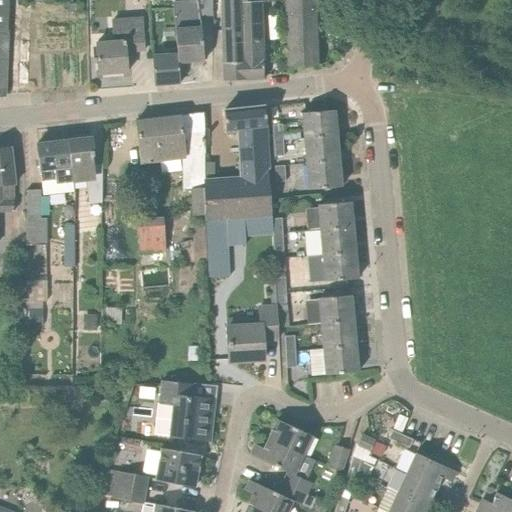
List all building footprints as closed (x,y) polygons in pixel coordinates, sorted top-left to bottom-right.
[(0,0),(0,97),(5,97),(9,0),(0,0)] [(204,59),(201,26),(200,26),(198,3),(197,3),(196,0),(192,0),(173,1),(173,4),(172,4),(175,27),(177,53),(178,61),(204,59)] [(222,0),(224,62),(242,61),(243,13),(242,0),(222,0)] [(242,0),(243,13),(262,13),(261,2),(267,2),(266,0),(242,0)] [(286,0),(287,21),(314,20),(313,0),(286,0)] [(262,13),(243,13),(242,61),(224,62),(224,81),(263,79),(263,59),(264,59),(262,13)] [(96,41),(99,75),(127,73),(126,53),(144,51),(142,16),(111,19),(113,40),(96,41)] [(289,66),(304,66),(316,65),(314,20),(287,21),(289,66)] [(173,27),(163,28),(164,37),(174,37),(173,27)] [(177,53),(152,54),(154,86),(179,84),(178,61),(177,53)] [(204,163),(205,221),(226,220),(242,219),(271,217),(268,171),(270,168),(267,126),(264,106),(223,111),(226,131),(236,130),(238,176),(213,178),(213,163),(204,163)] [(304,139),(337,136),(335,110),(301,113),(304,139)] [(205,221),(204,163),(205,151),(203,113),(136,121),(141,164),(181,159),(182,190),(190,189),(194,266),(206,265),(205,221)] [(272,125),(273,140),(283,140),(282,124),(272,125)] [(339,161),(337,136),(304,139),(306,163),(339,161)] [(91,137),(69,140),(73,182),(73,183),(85,182),(88,204),(102,202),(102,163),(93,164),(92,157),(91,137)] [(56,184),(73,182),(69,140),(36,144),(39,172),(40,172),(41,182),(55,180),(56,184)] [(283,140),(273,140),(274,156),(284,155),(283,140)] [(15,184),(11,147),(0,148),(0,212),(11,212),(12,211),(14,211),(14,201),(15,200),(15,184)] [(308,190),(318,189),(342,186),(339,161),(306,163),(308,190)] [(275,182),(285,182),(285,166),(275,166),(275,182)] [(26,190),(26,245),(46,245),(46,219),(40,219),(40,190),(26,190)] [(351,202),(319,205),(317,205),(319,231),(353,228),(351,202)] [(139,254),(165,253),(163,217),(136,219),(139,254)] [(272,219),(271,217),(242,219),(243,237),(273,235),(272,234),(272,219)] [(281,218),(272,219),(272,234),(283,234),(281,218)] [(243,237),(242,219),(226,220),(228,246),(244,244),(243,237)] [(205,221),(206,265),(206,277),(228,277),(227,246),(225,246),(224,220),(205,221)] [(75,225),(64,225),(63,267),(75,267),(75,225)] [(355,253),(353,228),(319,231),(320,243),(309,243),(310,256),(355,253)] [(283,234),(272,234),(273,235),(273,246),(273,250),(284,249),(283,234)] [(307,256),(309,282),(358,279),(355,253),(310,256),(307,256)] [(275,278),(285,277),(283,258),(275,258),(274,259),(275,278)] [(276,294),(286,293),(285,277),(275,278),(276,294)] [(276,294),(277,304),(277,309),(287,308),(286,293),(276,294)] [(321,324),(354,321),(351,295),(317,298),(319,321),(320,321),(321,324)] [(264,341),(278,341),(279,341),(277,309),(277,304),(258,305),(259,322),(226,324),(227,364),(264,362),(264,341)] [(104,307),(104,324),(114,324),(114,307),(104,307)] [(278,328),(289,327),(287,308),(277,309),(278,328)] [(27,309),(27,326),(41,326),(41,309),(27,309)] [(96,331),(96,314),(83,314),(83,331),(96,331)] [(354,321),(321,324),(323,349),(356,346),(354,321)] [(294,336),(285,336),(285,352),(295,352),(294,336)] [(358,372),(356,346),(323,349),(325,375),(358,372)] [(295,352),(285,352),(286,368),(296,367),(295,352)] [(168,436),(209,440),(213,399),(190,397),(192,384),(160,380),(158,403),(171,404),(168,436)] [(80,400),(80,387),(68,387),(68,400),(80,400)] [(268,439),(302,456),(312,436),(277,420),(268,439)] [(414,440),(398,433),(392,430),(388,439),(410,448),(414,440)] [(361,437),(358,444),(371,450),(374,443),(361,437)] [(305,494),(305,493),(310,483),(293,475),(302,456),(268,439),(264,448),(255,444),(250,455),(287,472),(282,483),(305,494)] [(348,449),(336,445),(335,445),(328,467),(341,471),(348,449)] [(160,449),(154,480),(195,487),(200,456),(160,449)] [(406,473),(437,488),(441,478),(449,481),(454,470),(416,453),(406,473)] [(348,473),(356,475),(357,474),(361,460),(361,459),(353,456),(348,473)] [(373,465),(361,460),(357,474),(368,479),(373,465)] [(115,471),(113,484),(146,490),(148,477),(115,471)] [(356,475),(348,473),(343,487),(351,490),(356,475)] [(432,497),(437,488),(406,473),(397,493),(435,511),(440,501),(432,497)] [(265,511),(287,511),(292,501),(300,505),(300,504),(311,509),(316,499),(305,493),(305,494),(282,483),(277,493),(249,480),(244,491),(253,495),(249,504),(265,511)] [(105,483),(98,482),(96,494),(103,495),(105,483)] [(144,504),(146,490),(113,484),(110,498),(144,504)] [(434,511),(435,511),(397,493),(387,489),(378,508),(386,511),(434,511)] [(484,500),(479,509),(484,511),(511,511),(511,499),(497,492),(492,503),(484,500)] [(339,497),(334,511),(344,511),(348,500),(339,497)]
